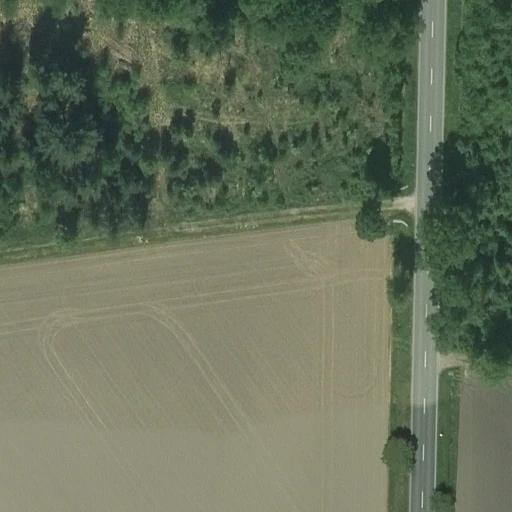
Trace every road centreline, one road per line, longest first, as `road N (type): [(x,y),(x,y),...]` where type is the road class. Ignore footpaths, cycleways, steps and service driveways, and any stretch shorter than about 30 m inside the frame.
road 1 (tertiary): [(432,0),(421,511)]
road 2 (track): [(0,263),(428,207)]
